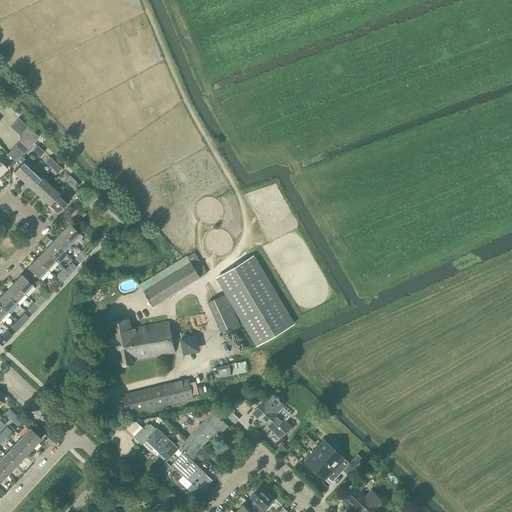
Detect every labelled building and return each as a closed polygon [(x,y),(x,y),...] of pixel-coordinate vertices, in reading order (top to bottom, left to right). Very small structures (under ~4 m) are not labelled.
[(14,131),(22,122),(18,118),(10,127),(14,131)] [(22,122),(14,131),(19,135),(27,126),(22,122)] [(19,141),(28,150),(39,137),(27,126),(19,135),(19,141)] [(28,150),(19,141),(14,146),(23,154),(28,150)] [(20,159),(22,157),(21,156),(23,154),(14,146),(11,150),(20,159)] [(40,157),(44,152),(37,146),(33,150),(40,157)] [(0,175),(8,168),(5,165),(10,160),(1,150),(0,151),(0,175)] [(16,163),(20,159),(11,150),(7,154),(16,163)] [(22,157),(20,159),(16,163),(19,165),(13,172),(22,180),(33,169),(24,161),(25,160),(22,157)] [(51,167),(55,162),(50,157),(45,162),(51,167)] [(55,162),(51,167),(58,173),(62,169),(55,162)] [(33,169),(22,180),(31,188),(41,177),(42,177),(44,174),(35,166),(33,169)] [(69,183),(73,178),(66,172),(62,177),(69,183)] [(50,185),(42,177),(41,177),(31,188),(40,196),(50,185)] [(73,178),(69,183),(76,190),(80,185),(73,178)] [(49,204),(63,189),(59,193),(50,185),(40,196),(49,204)] [(63,189),(49,204),(58,213),(72,198),(63,189)] [(67,222),(62,227),(64,229),(60,232),(72,243),(80,233),(69,223),(67,222)] [(72,243),(60,232),(53,241),(64,251),(72,243)] [(52,241),(50,239),(45,245),(47,246),(44,250),(56,260),(59,263),(67,254),(64,251),(53,241),(52,241)] [(82,252),(86,256),(93,249),(88,245),(82,252)] [(36,258),(47,269),(56,260),(44,250),(36,258)] [(86,256),(82,252),(76,259),(80,263),(86,256)] [(251,256),(217,276),(258,344),(292,323),(251,256)] [(47,269),(36,258),(28,267),(39,278),(47,269)] [(66,269),(70,274),(77,267),(72,262),(66,269)] [(144,292),(147,296),(153,306),(200,277),(192,263),(144,292)] [(70,274),(66,269),(59,276),(64,281),(70,274)] [(13,283),(24,294),(33,284),(22,274),(13,283)] [(49,287),(54,291),(60,285),(55,280),(49,287)] [(5,292),(16,303),(22,296),(24,294),(13,283),(5,292)] [(0,304),(8,311),(16,303),(5,292),(1,296),(0,297),(0,304)] [(207,302),(221,331),(238,323),(225,294),(207,302)] [(41,296),(34,303),(39,307),(46,300),(41,296)] [(28,310),(33,314),(39,307),(34,303),(28,310)] [(18,321),(22,325),(29,318),(25,313),(18,321)] [(114,321),(114,323),(117,338),(116,338),(119,350),(122,366),(134,363),(133,359),(175,352),(169,322),(135,328),(132,329),(130,318),(114,321)] [(22,325),(18,321),(12,327),(16,332),(22,325)] [(6,342),(13,336),(8,331),(2,338),(6,342)] [(182,382),(166,385),(125,395),(129,413),(164,405),(164,403),(186,398),(182,382)] [(270,394),(253,413),(260,420),(261,419),(281,438),(292,426),(277,413),(283,407),(283,403),(274,394),(270,394)] [(229,405),(223,412),(229,418),(236,411),(229,405)] [(12,419),(16,415),(9,408),(5,413),(12,419)] [(186,441),(195,450),(202,442),(204,444),(216,432),(219,435),(228,426),(213,411),(193,433),(193,434),(186,441)] [(16,415),(12,419),(18,426),(23,421),(16,415)] [(142,444),(143,443),(152,451),(155,448),(168,460),(179,449),(149,421),(134,437),(142,444)] [(0,433),(5,437),(11,431),(7,426),(0,433)] [(22,437),(33,447),(41,438),(30,428),(22,437)] [(33,447),(22,437),(13,445),(25,456),(33,447)] [(320,444),(305,460),(311,466),(313,464),(320,471),(332,482),(336,477),(348,464),(350,463),(349,462),(324,439),(320,444)] [(183,453),(172,464),(194,485),(202,490),(206,488),(208,485),(203,479),(207,475),(205,473),(188,457),(195,450),(186,441),(179,449),(183,453)] [(25,456),(13,445),(5,454),(16,465),(25,456)] [(356,453),(351,459),(357,463),(362,458),(356,453)] [(16,465),(5,454),(0,459),(0,466),(8,474),(16,465)] [(167,463),(162,469),(166,473),(172,467),(167,463)] [(0,482),(8,474),(0,466),(0,482)] [(207,475),(203,479),(208,485),(210,486),(214,482),(207,475)] [(355,486),(345,497),(360,511),(372,511),(377,507),(377,506),(383,500),(372,490),(366,496),(360,491),(367,485),(361,480),(355,486)] [(261,486),(251,496),(259,504),(257,507),(262,511),(264,511),(276,500),(261,486)]
